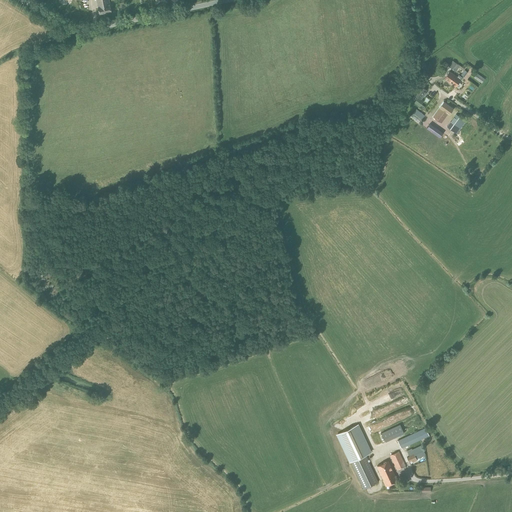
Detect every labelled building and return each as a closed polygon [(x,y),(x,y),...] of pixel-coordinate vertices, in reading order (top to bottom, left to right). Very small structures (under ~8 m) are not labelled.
[(96,0),(99,14),(111,12),(108,0),(96,0)] [(457,63),(452,60),(448,66),(453,69),(454,67),(455,68),(454,70),(456,72),(459,67),(463,70),(465,69),(458,64),(457,64),(457,63)] [(444,78),(448,81),(453,74),(449,71),(444,78)] [(485,79),(477,73),(473,77),(482,83),(485,79)] [(457,77),(453,74),(448,81),(455,87),(456,86),(458,87),(459,87),(461,84),(461,83),(459,82),(460,80),(461,80),(462,77),(459,75),(457,77)] [(419,106),(424,101),(421,99),(426,93),(425,92),(427,90),(420,85),(414,94),(418,97),(414,102),(419,106)] [(448,114),(453,108),(443,101),(439,107),(440,107),(433,117),(441,123),(448,114)] [(419,123),(425,116),(416,109),(410,116),(419,123)] [(465,121),(456,114),(447,127),(456,134),(465,121)] [(427,128),(433,132),(436,128),(430,123),(427,128)] [(438,129),(434,133),(440,137),(443,133),(438,129)] [(385,441),(404,433),(400,424),(382,433),(385,441)] [(378,482),(365,455),(371,452),(358,425),(337,435),(350,462),(351,462),(364,489),(378,482)] [(401,448),(424,438),(429,435),(425,427),(397,440),(401,448)] [(414,454),(412,448),(407,450),(410,456),(406,457),(409,462),(411,461),(411,462),(412,462),(417,460),(414,454)] [(397,470),(405,466),(398,451),(390,455),(397,470)] [(385,486),(398,480),(388,460),(376,466),(383,479),(382,480),(385,486)]
